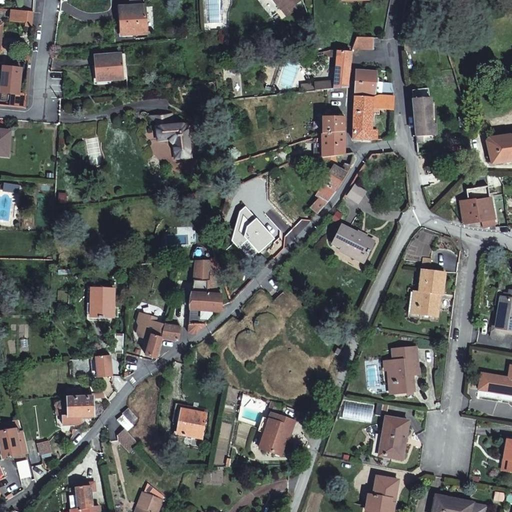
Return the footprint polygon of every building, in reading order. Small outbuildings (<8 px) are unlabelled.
[(145,32),(144,8),(118,10),(120,34),(145,32)] [(374,50),(374,48),(374,38),(358,40),(356,39),(351,49),(374,50)] [(423,44),(422,39),(400,40),(400,52),(416,50),(415,45),(423,44)] [(350,52),(330,51),(329,58),(336,58),(333,83),(327,84),(327,83),(324,84),(314,85),(315,92),(346,89),(350,52)] [(118,56),(92,57),(94,83),(120,81),(118,56)] [(0,104),(26,108),(26,93),(18,92),(21,68),(3,66),(1,89),(0,88),(0,104)] [(356,72),(354,94),(375,95),(376,83),(377,73),(356,72)] [(379,83),(378,97),(393,98),(394,84),(379,83)] [(427,90),(412,91),(416,139),(431,138),(430,127),(427,90)] [(393,98),(378,97),(372,99),(354,98),(352,113),(352,141),(379,142),(379,131),(371,132),(371,110),(392,111),(393,98)] [(321,135),(344,133),(344,118),(321,119),(321,135)] [(187,158),(184,126),(154,129),(155,141),(165,140),(170,145),(172,159),(187,158)] [(416,139),(416,144),(437,143),(436,126),(430,127),(431,138),(416,139)] [(0,155),(6,156),(9,131),(0,130),(0,155)] [(321,135),(321,137),(322,159),(323,159),(336,157),(344,156),(344,133),(321,135)] [(511,138),(510,138),(487,141),(486,143),(491,165),(511,162),(511,138)] [(334,168),(324,185),(317,197),(328,203),(336,192),(350,168),(346,166),(342,173),(334,168)] [(482,223),(484,229),(494,227),(487,187),(465,191),(467,202),(460,203),(463,226),(482,223)] [(187,195),(187,199),(197,202),(199,193),(187,195)] [(246,242),(258,255),(275,239),(246,206),(239,212),(231,242),(238,249),(246,242)] [(343,227),(333,245),(355,256),(353,259),(363,264),(374,243),(343,227)] [(209,262),(209,274),(214,274),(220,272),(215,260),(209,262)] [(195,263),(190,312),(188,335),(192,336),(196,335),(207,327),(207,312),(222,313),(224,311),(223,307),(221,307),(222,296),(217,296),(208,296),(208,284),(209,284),(209,274),(209,262),(195,263)] [(435,299),(436,295),(440,295),(442,296),(444,275),(421,272),(419,295),(416,316),(438,318),(440,300),(435,299)] [(208,296),(217,296),(214,274),(209,274),(209,284),(208,284),(208,296)] [(511,284),(511,285),(510,292),(502,291),(500,305),(500,312),(498,328),(511,328),(511,284)] [(278,294),(273,289),(268,295),(273,300),(278,294)] [(112,319),(113,290),(91,290),(91,319),(112,319)] [(510,333),(511,333),(511,328),(498,328),(500,312),(496,312),(493,336),(496,339),(503,340),(510,333)] [(258,338),(257,336),(256,335),(258,337),(261,338),(263,339),(265,339),(267,339),(270,338),(272,337),(273,336),(275,334),(276,332),(277,330),(278,327),(278,325),(277,323),(276,321),(275,319),(272,315),(267,314),(265,313),(263,314),(261,314),(258,315),(257,317),(255,318),(254,320),(253,322),(245,318),(240,322),(243,332),(241,332),(239,333),(237,335),(235,336),(234,338),(233,341),(233,343),(233,345),(233,347),(234,350),(236,351),(237,353),(239,354),(241,356),(243,356),(246,356),(248,356),(250,355),(252,354),(254,353),(256,352),(257,350),(258,347),(259,345),(259,343),(258,341),(258,338)] [(165,326),(162,340),(163,340),(179,342),(182,329),(165,326)] [(163,340),(162,340),(151,337),(146,357),(157,360),(163,340)] [(392,351),(394,362),(385,364),(386,373),(388,373),(391,373),(393,385),(395,385),(396,396),(406,395),(406,394),(415,393),(413,377),(412,372),(418,371),(415,349),(392,351)] [(313,378),(314,375),(313,372),(313,370),(313,367),(310,362),(308,359),(306,357),(304,355),(301,353),(295,351),(292,351),(289,351),(286,351),(283,352),(280,353),(277,355),(275,356),(272,359),(270,361),(269,364),(268,367),(267,370),(266,376),(268,381),(269,384),(270,387),(272,389),(274,392),(277,394),(279,395),(282,396),(285,397),(288,398),(292,398),(295,397),(298,397),(301,395),(306,392),(310,387),(312,384),(313,381),(313,378)] [(96,359),(98,378),(111,377),(110,357),(96,359)] [(388,373),(391,397),(396,396),(395,385),(393,385),(391,373),(388,373)] [(511,375),(511,381),(484,377),(482,391),(511,396),(511,375)] [(81,417),(85,417),(86,421),(91,421),(91,417),(94,417),(93,399),(92,399),(70,400),(70,418),(81,417)] [(132,424),(138,419),(129,409),(124,414),(125,415),(132,424)] [(183,411),(181,422),(183,423),(180,435),(203,440),(207,415),(183,411)] [(295,422),(271,414),(261,450),(282,458),(291,430),(293,430),(295,422)] [(126,431),(127,432),(133,426),(132,425),(133,424),(132,424),(125,415),(118,422),(126,431)] [(80,426),(81,424),(81,422),(81,417),(70,418),(65,418),(64,418),(64,426),(80,426)] [(385,418),(382,437),(388,438),(384,457),(402,460),(408,422),(385,418)] [(9,422),(10,432),(19,431),(20,430),(18,420),(9,422)] [(19,434),(19,431),(10,432),(0,433),(0,445),(1,445),(4,460),(21,457),(21,456),(29,454),(24,433),(19,434)] [(127,432),(126,431),(119,436),(121,442),(130,453),(139,445),(128,433),(127,432)] [(378,456),(384,457),(388,438),(382,437),(378,456)] [(51,454),(49,442),(40,444),(42,456),(51,454)] [(31,477),(28,462),(18,464),(21,480),(31,477)] [(357,494),(367,496),(365,507),(374,509),(373,511),(391,511),(393,506),(389,505),(390,498),(394,499),(397,482),(375,477),(374,481),(360,479),(357,494)] [(96,492),(95,483),(79,485),(80,488),(71,490),(73,511),(101,511),(101,509),(94,509),(92,493),(96,492)] [(144,485),(135,507),(137,508),(140,509),(138,511),(158,511),(166,493),(144,485)] [(503,502),(504,493),(494,491),(493,499),(503,502)] [(484,511),(485,507),(462,503),(462,504),(431,498),(428,511),(484,511)]
